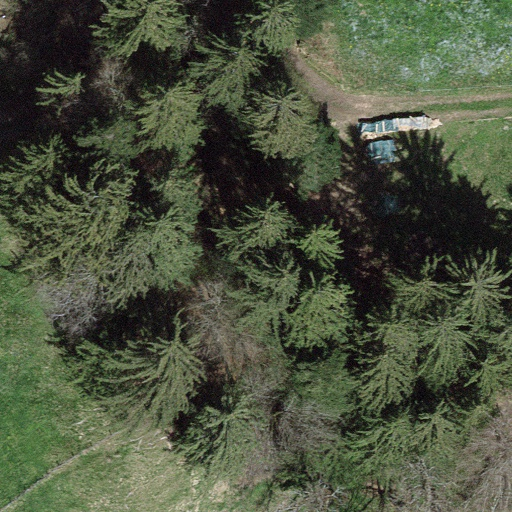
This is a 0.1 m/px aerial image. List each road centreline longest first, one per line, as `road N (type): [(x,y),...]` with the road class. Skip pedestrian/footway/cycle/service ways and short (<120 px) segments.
road 1 (track): [(238,0),(260,14),(310,88),(358,107),(511,99)]
road 2 (track): [(0,127),(49,91),(84,0)]
